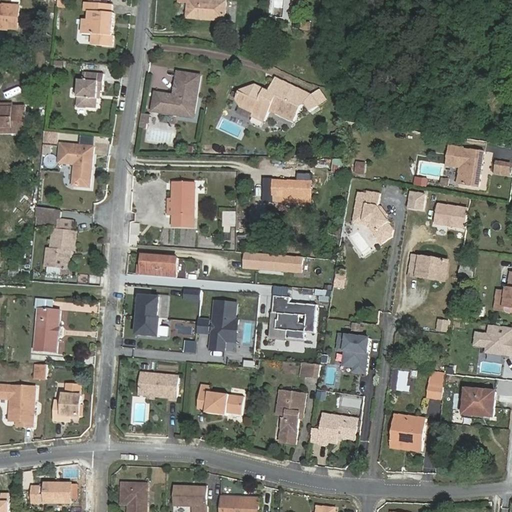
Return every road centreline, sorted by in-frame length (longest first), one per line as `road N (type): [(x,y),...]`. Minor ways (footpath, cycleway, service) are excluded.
road 1 (residential): [(146,0),(116,269)]
road 2 (residential): [(102,450),(370,485)]
road 3 (residential): [(370,485),(511,485)]
